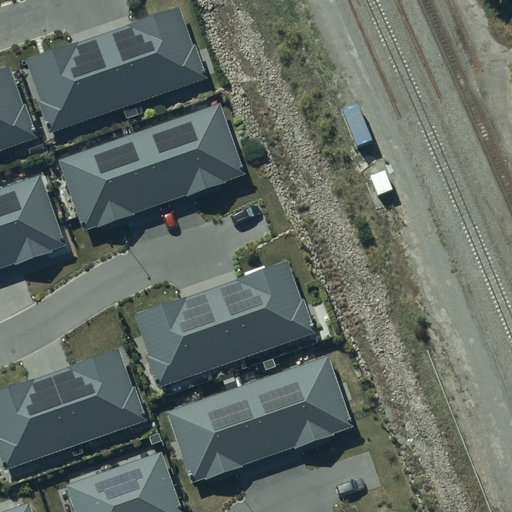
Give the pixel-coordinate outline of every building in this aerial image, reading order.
[(38,102),(49,133),(208,78),(196,44),(192,45),(179,6),(27,58),(42,101),(38,102)] [(0,151),(38,139),(26,104),(22,105),(9,66),(0,68),(0,151)] [(97,229),(134,216),(133,213),(186,195),(187,197),(226,184),(225,181),(244,174),(219,104),(57,161),(82,231),(96,226),(97,229)] [(0,267),(12,263),(13,266),(52,252),(51,249),(66,244),(42,174),(0,188),(0,267)] [(147,356),(157,386),(316,332),(305,300),(301,301),(287,262),(136,314),(150,355),(147,356)] [(0,457),(4,468),(147,420),(136,387),(132,389),(119,349),(0,389),(0,457)] [(206,480),(243,467),(242,465),(294,446),(295,449),(334,435),(333,432),(353,426),(328,355),(166,412),(191,482),(204,477),(206,480)] [(67,485),(76,511),(182,511),(162,452),(67,485)]
